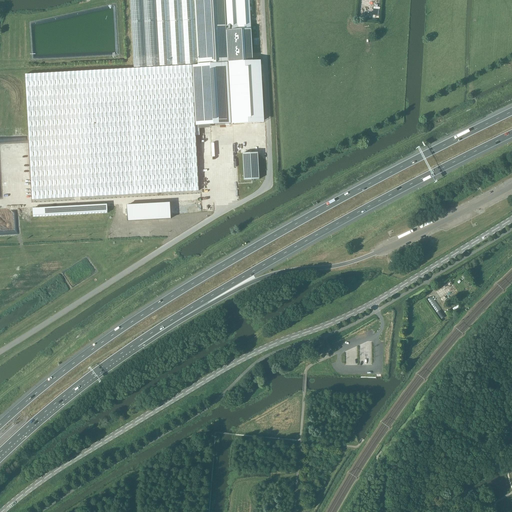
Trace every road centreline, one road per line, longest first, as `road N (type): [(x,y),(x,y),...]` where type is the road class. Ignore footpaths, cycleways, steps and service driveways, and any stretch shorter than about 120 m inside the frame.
road 1 (motorway): [(511,111),(305,218),(140,316),(0,425)]
road 2 (secondary): [(2,511),(244,357),(372,303),(511,219)]
road 3 (motorway): [(93,374),(314,235),(511,133)]
road 4 (motorway): [(93,374),(257,279),(369,255)]
road 5 (motorway): [(0,453),(93,374)]
